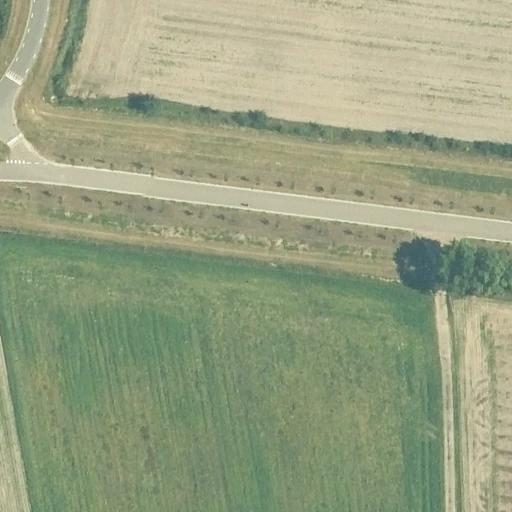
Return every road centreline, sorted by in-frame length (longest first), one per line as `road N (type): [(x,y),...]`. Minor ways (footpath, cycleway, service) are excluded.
road 1 (unclassified): [(511,233),(28,173)]
road 2 (track): [(431,223),(453,511)]
